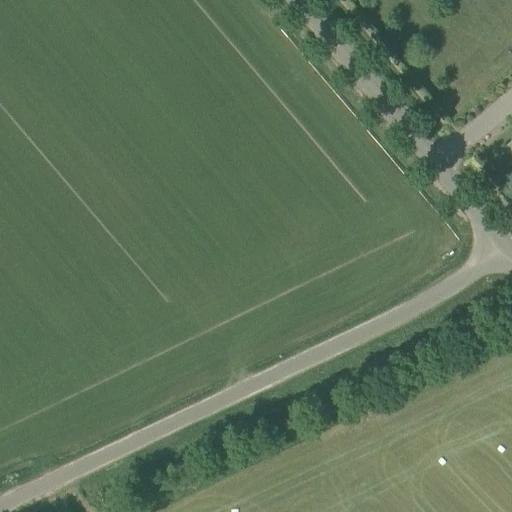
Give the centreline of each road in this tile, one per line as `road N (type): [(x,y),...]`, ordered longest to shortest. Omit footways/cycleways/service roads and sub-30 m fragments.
road 1 (unclassified): [(497,218),(470,263),(434,289),(0,498)]
road 2 (unclassified): [(497,218),(308,0)]
